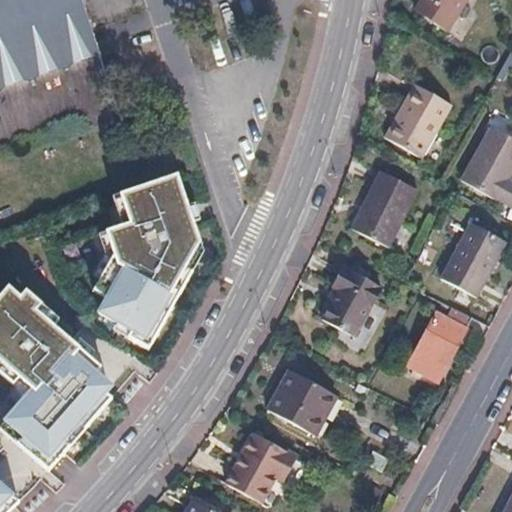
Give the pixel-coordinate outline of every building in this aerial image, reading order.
[(0,0),(0,88),(96,58),(77,0),(0,0)] [(465,0),(423,0),(417,13),(447,31),(465,0)] [(454,106),(416,86),(388,139),(426,160),(454,106)] [(511,176),(511,138),(493,128),(463,183),(497,202),(498,199),(511,206),(511,180),(510,180),(511,176)] [(190,237),(169,179),(120,198),(132,227),(107,237),(118,265),(92,317),(139,340),(190,237)] [(437,210),(403,191),(370,247),(404,266),(437,210)] [(511,264),(511,246),(485,233),(456,288),(492,306),(511,264)] [(332,288),(338,291),(322,320),(353,338),(381,289),(344,268),(332,288)] [(0,418),(0,427),(42,463),(110,382),(0,290),(0,373),(22,392),(0,418)] [(467,332),(437,315),(409,367),(416,371),(412,378),(435,390),(467,332)] [(337,397),(290,371),(269,409),(315,435),(337,397)] [(251,437),(244,449),(283,475),(292,459),(251,437)] [(283,475),(244,449),(221,489),(255,507),(270,480),(278,484),(283,475)] [(0,503),(8,494),(0,486),(0,503)]
